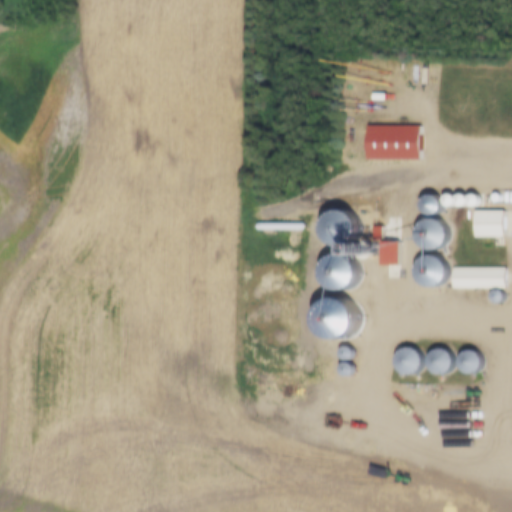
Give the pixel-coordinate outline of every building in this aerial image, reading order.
[(424,164),(424,128),(368,128),(368,164),(424,164)] [(442,198),(428,202),(432,218),(446,214),(442,198)] [(511,213),(477,213),(477,239),(511,239),(511,213)] [(356,215),(334,218),(339,249),(361,246),(356,215)] [(451,246),(439,220),(421,228),(433,254),(451,246)] [(439,277),(441,265),(427,263),(425,275),(439,277)] [(337,286),(352,278),(345,265),(330,273),(337,286)] [(454,291),(507,291),(507,269),(454,269),(454,291)] [(422,352),(406,351),(404,376),(421,377),(422,352)] [(456,360),(444,351),(431,367),(443,376),(456,360)] [(482,354),(467,354),(467,376),(482,376),(482,354)]
